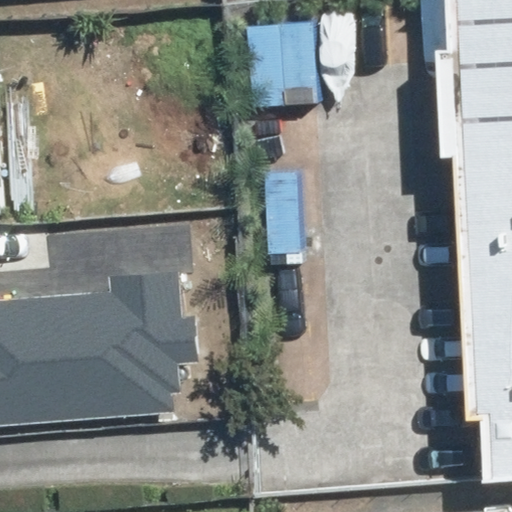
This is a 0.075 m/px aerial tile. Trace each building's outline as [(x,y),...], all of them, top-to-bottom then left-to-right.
[(511,0),(465,0),(497,478),(511,476),(511,0)] [(0,209),(9,208),(0,101),(0,209)] [(107,234),(114,299),(180,283),(173,228),(107,234)] [(0,239),(0,286),(13,285),(9,239),(0,239)] [(0,418),(16,418),(15,413),(52,411),(49,361),(16,363),(12,296),(0,296),(0,418)] [(511,511),(511,493),(400,501),(400,511),(511,511)]
